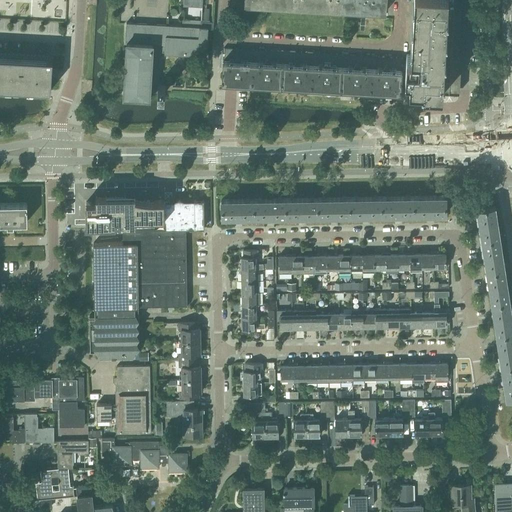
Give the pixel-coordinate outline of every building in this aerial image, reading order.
[(316,0),(316,7),(351,9),(351,0),(316,0)] [(351,0),(351,9),(377,10),(387,11),(387,7),(388,7),(388,4),(387,4),(387,0),(351,0)] [(406,70),(406,76),(408,76),(411,76),(411,84),(420,85),(423,85),(423,90),(428,90),(433,90),(439,91),(459,92),(460,92),(464,0),(414,0),(411,54),(407,54),(407,56),(407,57),(406,63),(406,70)] [(124,96),(150,97),(151,91),(158,91),(158,92),(166,92),(166,84),(159,84),(161,51),(165,51),(165,53),(207,55),(208,27),(201,26),(202,19),(183,18),(182,25),(127,22),(126,42),(127,42),(124,96)] [(231,82),(238,82),(240,48),(224,47),(224,59),(222,82),(224,82),(223,83),(231,84),(231,82)] [(243,84),(252,85),(254,49),(240,48),(238,82),(243,83),(243,84)] [(261,84),(267,84),(269,50),(254,49),(252,85),(261,85),(261,84)] [(273,86),(282,86),(284,50),(269,50),(267,84),(273,84),(273,86)] [(291,85),(297,86),(299,51),(284,50),(282,86),(291,87),(291,85)] [(303,88),(311,88),(314,52),(299,51),(297,86),(303,86),(303,88)] [(0,86),(51,89),(53,56),(0,52),(0,86)] [(314,52),(311,88),(320,89),(326,89),(326,88),(328,53),(314,52)] [(333,90),(341,90),(343,54),(328,53),(326,88),(332,88),(332,90),(333,90)] [(358,55),(343,54),(341,90),(342,88),(356,89),(358,55)] [(362,91),(371,92),(373,55),(358,55),(356,89),(362,89),(362,91)] [(380,90),(386,91),(388,56),(373,55),(371,92),(380,92),(380,90)] [(388,56),(386,91),(392,91),(392,93),(399,93),(400,92),(401,92),(402,69),(403,57),(388,56)] [(446,195),(414,196),(414,214),(447,213),(446,195)] [(382,196),(350,197),(351,215),(382,214),(382,196)] [(414,196),(382,196),(382,214),(414,214),(414,196)] [(318,197),(286,198),(287,216),(319,215),(318,197)] [(350,197),(318,197),(319,215),(351,215),(350,197)] [(255,216),(254,198),(222,199),(222,217),(255,216)] [(286,198),(254,198),(255,216),(287,216),(286,198)] [(204,199),(165,200),(165,228),(186,227),(205,227),(204,199)] [(123,228),(125,228),(165,228),(165,200),(87,201),(87,225),(125,224),(125,228),(123,228)] [(27,202),(0,202),(0,221),(8,222),(8,224),(14,224),(14,222),(28,221),(27,202)] [(477,208),(482,240),(500,237),(495,205),(477,208)] [(95,314),(90,314),(91,351),(97,351),(101,357),(134,356),(137,350),(140,350),(139,315),(142,315),(142,305),(168,305),(168,309),(174,309),(174,304),(188,304),(186,227),(165,228),(125,228),(125,242),(94,242),(94,243),(95,243),(95,306),(95,314)] [(482,240),(487,271),(505,269),(500,237),(482,240)] [(242,256),(242,268),(256,268),(268,268),(274,268),(273,256),(267,256),(267,262),(256,263),(255,256),(258,256),(258,249),(243,249),(244,256),(242,256)] [(398,253),(386,254),(386,267),(398,267),(398,253)] [(410,253),(398,253),(398,267),(410,267),(410,253)] [(422,253),(410,253),(410,267),(410,271),(422,271),(422,267),(422,253)] [(434,253),(422,253),(422,267),(434,267),(434,253)] [(446,253),(434,253),(434,267),(446,267),(446,253)] [(339,254),(327,255),(327,268),(339,268),(339,254)] [(351,254),(339,254),(339,268),(339,272),(351,272),(351,268),(351,254)] [(363,254),(351,254),(351,268),(363,268),(363,254)] [(374,254),(363,254),(363,268),(363,272),(375,272),(375,268),(374,254)] [(386,254),(374,254),(375,268),(386,267),(386,254)] [(292,273),(291,255),(279,255),(279,273),(292,273)] [(303,255),(291,255),(292,273),(304,273),(303,255)] [(315,255),(303,255),(304,273),(315,273),(315,255)] [(327,255),(315,255),(315,273),(327,272),(327,268),(327,255)] [(242,268),(242,280),(258,280),(258,272),(256,272),(256,268),(242,268)] [(487,271),(492,303),(510,300),(505,269),(487,271)] [(391,279),(387,279),(387,282),(387,288),(399,288),(399,283),(399,281),(391,281),(391,279)] [(258,280),(242,280),(242,292),(259,292),(258,280)] [(259,292),(242,292),(242,304),(256,304),(259,304),(259,292)] [(492,303),(497,335),(511,332),(511,314),(510,300),(492,303)] [(435,303),(435,311),(435,325),(447,325),(447,307),(439,307),(439,303),(435,303)] [(242,304),(243,316),(256,315),(256,304),(242,304)] [(344,313),(340,313),(340,327),(352,326),(352,308),(344,309),(344,313)] [(363,308),(352,308),(352,326),(364,326),(363,308)] [(375,308),(363,308),(364,326),(376,326),(375,308)] [(387,308),(375,308),(376,326),(388,326),(387,308)] [(399,308),(387,308),(388,326),(388,327),(399,327),(399,308)] [(411,308),(399,308),(399,327),(411,327),(411,325),(411,312),(411,308)] [(280,328),(293,327),(292,309),(277,309),(277,320),(280,320),(280,328)] [(292,309),(293,327),(304,327),(304,309),(292,309)] [(316,309),(304,309),(304,327),(316,327),(316,313),(316,309)] [(423,311),(411,312),(411,325),(423,325),(423,311)] [(435,311),(423,311),(423,325),(435,325),(435,311)] [(328,313),(316,313),(316,327),(328,327),(328,313)] [(340,313),(328,313),(328,327),(340,327),(340,313)] [(243,320),(241,320),(242,328),(243,328),(257,328),(266,327),(265,323),(259,323),(259,315),(256,315),(243,316),(243,320)] [(179,335),(179,341),(201,340),(200,327),(196,327),(195,321),(179,322),(179,328),(181,328),(181,335),(179,335)] [(511,332),(497,335),(502,366),(511,364),(511,332)] [(179,353),(179,359),(196,359),(196,353),(201,353),(201,340),(179,341),(179,346),(182,346),(182,353),(179,353)] [(180,373),(180,378),(201,378),(201,365),(196,365),(196,359),(179,359),(179,366),(182,366),(182,372),(180,373)] [(244,370),(244,382),(262,382),(262,376),(258,376),(257,369),(263,369),(262,362),(245,363),(245,370),(244,370)] [(424,362),(412,363),(412,376),(412,382),(424,381),(424,376),(424,362)] [(436,362),(424,362),(424,376),(436,376),(436,362)] [(448,362),(436,362),(436,376),(436,381),(448,381),(448,362)] [(364,363),(353,364),(353,378),(365,377),(364,363)] [(376,363),(364,363),(365,377),(377,377),(376,363)] [(388,363),(376,363),(377,377),(388,377),(388,363)] [(400,363),(388,363),(388,377),(400,377),(400,363)] [(412,363),(400,363),(400,377),(412,376),(412,363)] [(116,416),(117,433),(151,432),(150,364),(117,365),(118,376),(115,376),(115,383),(119,383),(119,384),(117,385),(117,391),(119,391),(119,393),(116,393),(116,404),(112,404),(112,402),(97,403),(98,419),(112,418),(112,416),(116,416)] [(305,382),(305,364),(293,365),(294,382),(305,382)] [(317,364),(305,364),(305,382),(317,382),(317,364)] [(329,364),(317,364),(317,382),(329,382),(329,364)] [(341,364),(329,364),(329,382),(341,382),(341,364)] [(353,364),(341,364),(341,382),(353,381),(353,378),(353,364)] [(511,364),(502,366),(507,398),(511,397),(511,364)] [(281,372),(278,372),(278,379),(289,379),(289,384),(294,383),(294,382),(293,365),(281,365),(281,372)] [(77,399),(85,399),(84,376),(77,376),(77,378),(60,378),(60,376),(52,377),(52,379),(51,379),(35,379),(10,380),(10,400),(36,400),(36,396),(53,396),(53,408),(60,408),(60,426),(85,426),(85,407),(78,407),(77,400),(77,399)] [(180,397),(175,397),(175,399),(194,399),(194,397),(197,397),(197,391),(202,391),(201,378),(180,378),(180,384),(182,384),(182,391),(180,391),(180,397)] [(262,382),(244,382),(244,394),(262,394),(262,382)] [(451,398),(442,398),(443,415),(451,414),(451,398)] [(175,399),(167,400),(167,415),(184,415),(184,424),(182,424),(182,435),(193,435),(193,433),(202,433),(202,413),(200,413),(200,410),(205,410),(205,407),(194,408),(194,399),(175,399)] [(265,401),(250,402),(250,409),(261,409),(261,412),(265,412),(265,401)] [(349,410),(349,418),(349,434),(362,434),(361,417),(355,417),(355,410),(349,410)] [(272,411),(265,412),(266,436),(279,435),(278,419),(278,416),(272,416),(272,411)] [(435,411),(429,411),(429,416),(429,433),(443,432),(443,427),(443,417),(435,417),(435,411)] [(266,436),(265,412),(261,412),(259,412),(259,419),(253,419),(253,436),(266,436)] [(26,427),(25,427),(19,427),(19,430),(13,430),(13,413),(0,413),(0,438),(13,438),(13,441),(26,441),(26,427)] [(25,413),(25,427),(26,427),(26,441),(54,440),(54,426),(43,426),(43,428),(38,428),(37,413),(25,413)] [(307,435),(307,413),(300,413),(300,418),(294,419),(295,435),(307,435)] [(314,413),(307,413),(307,435),(320,435),(320,418),(314,418),(314,413)] [(390,433),(389,416),(384,417),(384,418),(376,418),(376,434),(390,433)] [(395,416),(389,416),(390,433),(403,433),(403,418),(395,418),(395,416)] [(429,433),(429,416),(423,416),(423,417),(415,417),(415,433),(429,433)] [(349,434),(349,418),(336,418),(336,434),(349,434)] [(115,437),(102,437),(102,455),(103,455),(113,454),(113,463),(131,463),(131,458),(141,458),(141,467),(159,467),(159,462),(169,462),(169,471),(187,470),(187,452),(171,452),(171,444),(159,444),(159,440),(125,440),(125,445),(115,445),(115,437)] [(58,440),(59,468),(67,468),(73,468),(73,461),(76,461),(76,450),(80,450),(80,452),(89,452),(89,439),(58,440)] [(34,499),(78,494),(77,486),(74,487),(74,485),(69,486),(67,468),(59,468),(41,470),(42,481),(40,482),(41,487),(39,488),(40,498),(34,498),(34,499)] [(511,511),(511,482),(496,483),(496,511),(511,511)] [(452,503),(463,503),(463,511),(475,511),(474,503),(474,498),(474,497),(471,497),(471,484),(452,484),(452,503)] [(77,486),(78,494),(79,511),(114,511),(112,503),(94,505),(91,485),(77,486)] [(349,503),(344,503),(344,504),(344,510),(348,510),(348,511),(367,511),(367,503),(374,503),(374,485),(365,485),(365,494),(350,494),(350,493),(349,493),(349,503)] [(412,485),(401,485),(401,505),(393,505),(393,511),(422,511),(422,504),(412,505),(412,485)] [(314,505),(314,486),(285,487),(285,506),(304,505),(304,511),(313,511),(314,505)] [(244,488),(244,511),(240,511),(264,511),(264,487),(244,488)]
